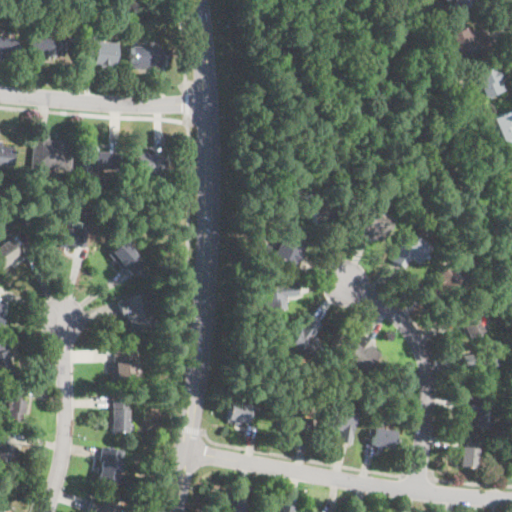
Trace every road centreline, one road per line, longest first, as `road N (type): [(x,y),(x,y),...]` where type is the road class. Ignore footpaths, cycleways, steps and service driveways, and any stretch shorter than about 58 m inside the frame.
road 1 (residential): [(170,511),(190,429),(210,234),(197,0)]
road 2 (residential): [(511,499),(185,451)]
road 3 (residential): [(413,490),(426,369),(397,316),(343,280)]
road 4 (residential): [(206,102),(0,92)]
road 5 (residential): [(62,320),(65,424),(44,511)]
